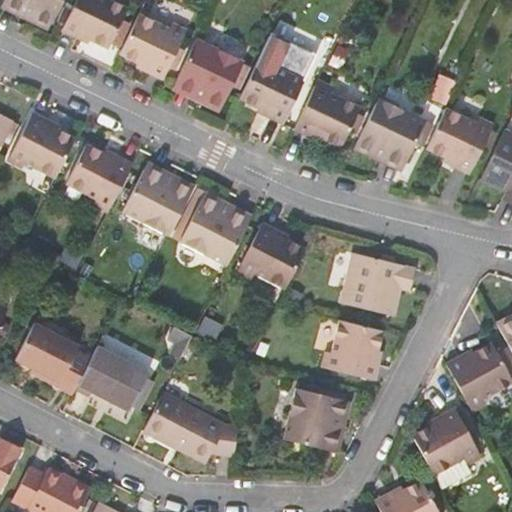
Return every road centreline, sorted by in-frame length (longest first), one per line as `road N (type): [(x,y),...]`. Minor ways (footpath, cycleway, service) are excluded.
road 1 (residential): [(0,404),(164,490),(340,498),(360,476),(474,248)]
road 2 (residential): [(474,248),(307,201),(0,51)]
